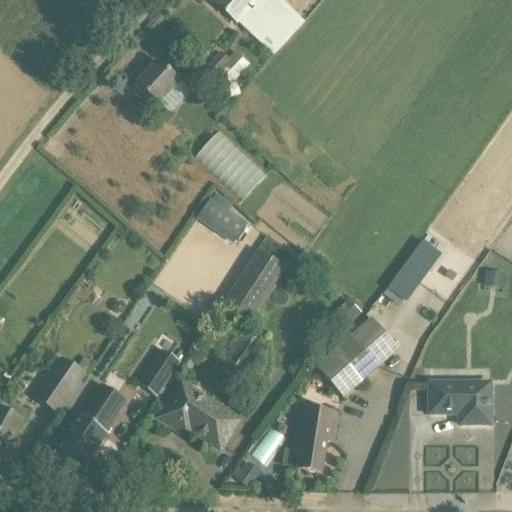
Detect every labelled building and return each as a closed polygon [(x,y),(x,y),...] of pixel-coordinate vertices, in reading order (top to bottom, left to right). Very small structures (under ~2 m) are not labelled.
[(278,0),(214,0),(211,4),(237,27),(238,26),(273,57),(305,24),(278,0)] [(246,68),(235,58),(230,63),(220,54),(207,67),(217,76),(218,75),(229,86),(246,68)] [(177,83),(156,63),(134,87),(155,106),(177,83)] [(220,90),(224,102),(240,96),(235,84),(229,86),(220,90)] [(243,200),(267,174),(220,130),(196,156),(243,200)] [(196,223),(206,229),(211,222),(238,239),(246,226),(228,214),(212,203),(210,201),(196,223)] [(401,307),(439,255),(420,241),(382,294),(401,307)] [(283,272),(257,255),(222,306),(249,325),(283,272)] [(502,289),(504,275),(486,273),(484,287),(502,289)] [(347,302),(329,319),(344,333),(361,316),(347,302)] [(113,313),(117,316),(122,316),(125,312),(125,307),(121,304),(116,304),(113,308),(113,313)] [(396,353),(370,324),(352,340),(316,371),(341,400),(377,369),(396,353)] [(179,366),(161,354),(138,388),(156,400),(179,366)] [(84,378),(61,361),(33,400),(56,416),(84,378)] [(87,397),(51,447),(80,467),(115,418),(113,417),(125,400),(100,383),(89,399),(87,397)] [(181,384),(170,401),(157,421),(178,435),(182,429),(220,453),(233,433),(239,422),(181,384)] [(490,386),(430,386),(430,416),(460,416),(460,427),(490,427),(490,386)] [(0,464),(23,425),(17,422),(19,418),(0,407),(0,464)] [(337,419),(331,418),(299,412),(291,454),(301,456),(297,472),(321,476),(325,445),(332,445),(337,419)] [(260,475),(247,465),(236,480),(249,490),(260,475)]
